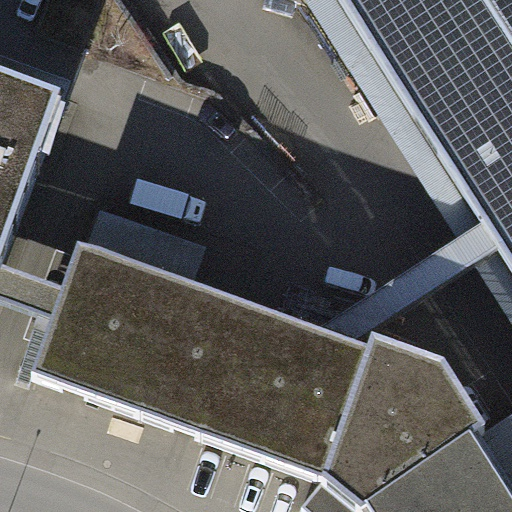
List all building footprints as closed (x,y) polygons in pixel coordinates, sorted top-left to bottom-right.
[(511,0),(334,0),(511,277),(511,0)] [(0,204),(29,123),(0,113),(0,204)] [(205,257),(211,239),(106,207),(100,224),(205,257)] [(511,511),(511,498),(477,444),(483,440),(441,370),(370,347),(366,357),(79,254),(32,381),(318,484),(352,511),(511,511)] [(511,421),(483,440),(477,444),(511,498),(511,421)]
